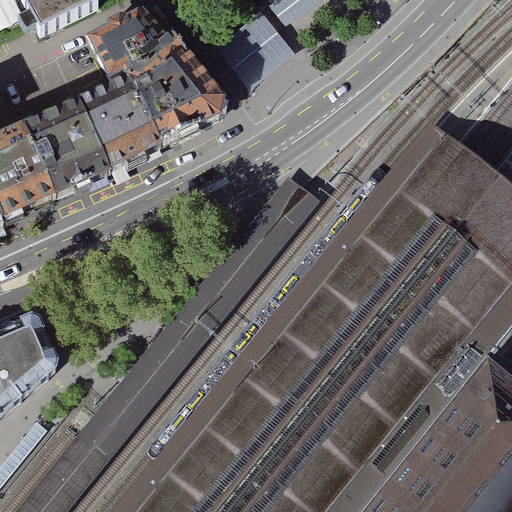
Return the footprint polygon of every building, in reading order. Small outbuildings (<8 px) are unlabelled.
[(93,0),(21,0),(38,35),(97,8),(93,0)] [(328,0),(285,0),(269,13),(286,34),(328,0)] [(110,35),(90,46),(110,85),(124,79),(126,82),(145,73),(145,74),(149,73),(155,67),(164,78),(186,61),(149,15),(124,28),(122,25),(109,32),(110,35)] [(250,101),(295,66),(261,21),(215,56),(250,101)] [(222,107),(186,61),(164,78),(155,67),(149,73),(145,74),(145,73),(126,82),(129,86),(161,151),(178,143),(180,148),(201,137),(198,133),(219,123),(222,107)] [(161,151),(129,86),(79,110),(109,178),(161,151)] [(109,178),(79,110),(24,134),(54,201),(55,203),(109,178)] [(110,511),(366,511),(394,478),(414,453),(420,442),(482,370),(511,333),(511,195),(426,125),(110,511)] [(54,201),(24,134),(0,144),(0,218),(3,224),(54,201)] [(319,208),(289,183),(181,323),(178,318),(42,485),(19,511),(68,511),(190,363),(319,208)] [(0,422),(56,376),(58,367),(39,325),(33,323),(31,322),(0,335),(0,422)] [(511,333),(482,370),(511,396),(511,333)] [(420,442),(414,453),(394,478),(366,511),(511,511),(511,396),(482,370),(420,442)] [(36,426),(0,470),(0,493),(48,434),(36,426)]
